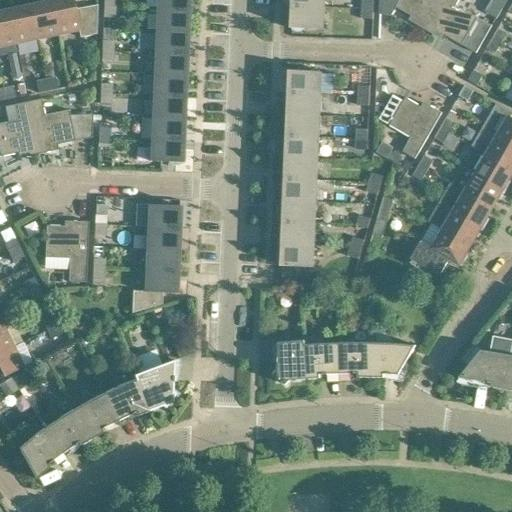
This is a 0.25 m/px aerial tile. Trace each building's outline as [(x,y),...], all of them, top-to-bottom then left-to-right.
[(75,9),(72,0),(71,0),(64,2),(64,0),(55,0),(51,1),(58,35),(78,31),(80,38),(96,35),(97,5),(75,9)] [(103,0),(103,8),(115,9),(114,0),(103,0)] [(156,0),(156,10),(187,11),(187,0),(156,0)] [(324,8),(324,0),(293,0),(293,7),(324,8)] [(362,0),(362,9),(373,10),(373,0),(362,0)] [(425,30),(442,0),(399,0),(396,7),(417,20),(414,24),(425,30)] [(459,0),(442,0),(425,30),(438,38),(440,33),(476,54),(492,26),(456,6),(459,0)] [(58,35),(51,1),(37,4),(37,7),(30,9),(37,40),(58,35)] [(37,40),(30,9),(22,11),(21,7),(8,10),(15,44),(37,40)] [(324,30),(324,8),(293,7),(292,29),(324,30)] [(114,18),(115,9),(103,8),(103,18),(114,18)] [(373,20),(373,10),(362,9),(362,19),(373,20)] [(0,47),(15,44),(8,10),(0,11),(0,47)] [(186,33),(187,11),(156,10),(155,31),(186,33)] [(492,39),(501,44),(507,34),(498,29),(492,39)] [(185,54),(186,33),(155,31),(154,53),(185,54)] [(127,55),(126,35),(118,35),(118,55),(127,55)] [(496,54),(501,44),(492,39),(486,49),(496,54)] [(102,41),(101,51),(113,52),(113,42),(102,41)] [(112,61),(113,52),(101,51),(101,61),(112,61)] [(184,76),(185,54),(154,53),(153,75),(184,76)] [(481,57),(468,81),(477,86),(491,63),(481,57)] [(392,79),(406,80),(407,63),(392,62),(392,79)] [(359,86),(358,96),(370,96),(371,67),(357,66),(356,86),(359,86)] [(291,71),(290,93),(321,94),(322,72),(291,71)] [(184,98),(184,76),(153,75),(152,97),(184,98)] [(57,89),(55,78),(45,80),(47,91),(57,89)] [(47,91),(45,80),(35,82),(38,93),(47,91)] [(100,84),(100,94),(111,95),(111,85),(100,84)] [(465,86),(459,96),(468,102),(474,91),(465,86)] [(12,87),(3,89),(5,100),(15,98),(12,87)] [(320,116),(321,94),(290,93),(289,114),(320,116)] [(111,105),(111,95),(100,94),(99,104),(111,105)] [(369,106),(370,96),(358,96),(358,106),(369,106)] [(183,120),(184,98),(152,97),(151,118),(183,120)] [(390,126),(411,138),(403,152),(415,159),(442,113),(430,106),(427,110),(406,98),(390,126)] [(92,136),(92,115),(69,116),(68,111),(44,116),(40,100),(27,102),(38,154),(51,152),(50,147),(74,142),(74,140),(92,136)] [(38,154),(27,102),(14,105),(17,121),(0,124),(0,157),(24,152),(25,157),(38,154)] [(483,128),(511,144),(511,119),(509,118),(511,114),(497,106),(483,128)] [(319,137),(320,116),(289,114),(288,136),(319,137)] [(182,141),(183,120),(151,118),(151,140),(182,141)] [(440,128),(449,134),(455,124),(446,118),(440,128)] [(98,128),(98,137),(109,138),(110,128),(98,128)] [(443,144),(449,134),(440,128),(434,138),(443,144)] [(511,144),(483,128),(473,147),(486,155),(511,169),(511,144)] [(357,130),(357,139),(368,140),(368,130),(357,130)] [(318,159),(319,137),(288,136),(287,158),(318,159)] [(109,148),(109,138),(98,137),(97,147),(109,148)] [(367,150),(368,140),(357,139),(356,149),(367,150)] [(181,163),(182,141),(151,140),(150,162),(181,163)] [(511,169),(486,155),(476,174),(506,191),(511,182),(509,181),(511,175),(511,169)] [(419,166),(428,171),(433,161),(424,156),(419,166)] [(317,181),(318,159),(287,158),(286,180),(317,181)] [(422,181),(428,171),(419,166),(413,176),(422,181)] [(372,173),(370,183),(381,186),(383,177),(372,173)] [(476,174),(465,192),(493,209),(498,200),(500,201),(506,191),(476,174)] [(316,203),(317,181),(286,180),(285,201),(316,203)] [(375,206),(381,186),(370,183),(366,197),(343,196),(343,204),(375,206)] [(465,192),(451,185),(440,203),(484,229),(490,219),(487,218),(493,209),(465,192)] [(394,200),(384,197),(380,208),(390,211),(394,200)] [(315,224),(316,203),(285,201),(284,223),(315,224)] [(429,222),(432,224),(471,246),(477,237),(479,238),(484,229),(440,203),(429,222)] [(95,205),(94,215),(106,216),(106,206),(95,205)] [(148,205),(147,227),(178,228),(179,206),(148,205)] [(390,211),(380,208),(377,219),(387,222),(390,211)] [(94,215),(94,225),(105,226),(106,216),(94,215)] [(360,216),(357,226),(368,229),(371,219),(360,216)] [(70,227),(46,226),(44,257),(69,259),(68,282),(85,283),(88,222),(70,222),(70,227)] [(315,246),(315,224),(284,223),(283,245),(315,246)] [(432,224),(412,259),(440,276),(450,259),(462,267),(468,257),(466,256),(471,246),(432,224)] [(105,236),(105,226),(94,225),(94,235),(105,236)] [(177,250),(178,228),(147,227),(146,249),(177,250)] [(354,238),(351,247),(362,250),(365,241),(354,238)] [(4,244),(9,253),(19,248),(15,239),(4,244)] [(314,268),(315,246),(283,245),(283,266),(314,268)] [(359,260),(362,250),(351,247),(348,256),(359,260)] [(23,257),(19,248),(9,253),(13,262),(23,257)] [(176,272),(177,250),(146,249),(145,271),(176,272)] [(93,259),(92,271),(103,272),(104,260),(93,259)] [(103,283),(103,272),(92,271),(92,283),(103,283)] [(175,294),(176,272),(145,271),(144,292),(132,291),(131,313),(161,305),(162,294),(175,294)] [(24,283),(28,292),(38,287),(34,278),(24,283)] [(42,296),(38,287),(28,292),(32,301),(42,296)] [(43,322),(47,330),(57,325),(53,317),(43,322)] [(62,334),(57,325),(47,330),(51,339),(62,334)] [(0,354),(14,348),(4,328),(0,329),(0,354)] [(308,380),(305,341),(279,343),(278,369),(274,374),(278,378),(278,382),(282,382),(286,385),(290,381),(308,380)] [(339,374),(339,344),(328,344),(316,345),(306,346),(305,341),(308,380),(321,379),(320,375),(339,374)] [(371,378),(372,344),(361,343),(349,343),(339,344),(339,374),(358,374),(358,377),(371,378)] [(389,344),(372,344),(371,378),(397,379),(416,346),(389,344)] [(0,378),(23,367),(14,348),(0,354),(0,378)] [(133,376),(135,380),(147,412),(161,406),(164,409),(167,404),(171,403),(171,399),(175,394),(171,392),(173,361),(162,365),(156,350),(134,359),(140,373),(133,376)] [(505,390),(511,356),(504,355),(482,351),(460,378),(493,383),(492,387),(505,390)] [(135,380),(125,384),(113,389),(104,394),(117,421),(134,413),(135,416),(147,412),(135,380)] [(117,421),(104,394),(94,398),(83,404),(73,410),(90,439),(101,433),(100,429),(117,421)] [(90,439),(73,410),(63,416),(53,422),(44,429),(61,453),(77,443),(79,446),(90,439)] [(61,453),(44,429),(32,437),(18,449),(34,479),(48,468),(46,464),(61,453)]
